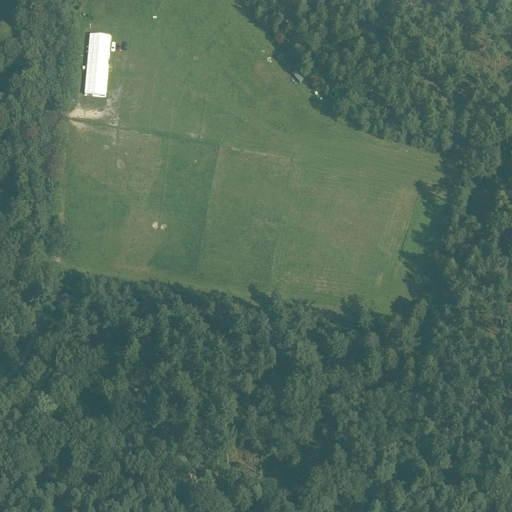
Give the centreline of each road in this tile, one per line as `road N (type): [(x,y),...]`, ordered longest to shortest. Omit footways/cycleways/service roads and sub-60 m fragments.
road 1 (track): [(36,260),(86,344),(170,434),(208,507)]
road 2 (track): [(389,511),(441,302),(422,276)]
